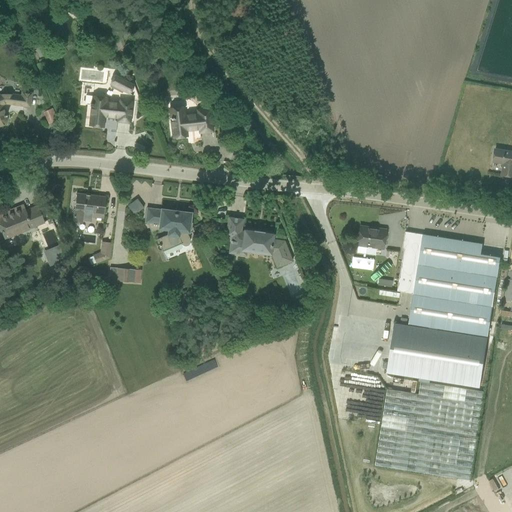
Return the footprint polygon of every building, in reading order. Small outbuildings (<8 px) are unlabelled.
[(0,89),(0,120),(4,119),(0,108),(27,113),(29,91),(0,89)] [(88,97),(86,125),(101,126),(101,118),(119,119),(120,104),(103,103),(103,98),(88,97)] [(210,111),(169,111),(169,140),(182,140),(182,128),(210,128),(210,111)] [(511,152),(488,150),(488,165),(499,168),(497,178),(511,180),(511,152)] [(103,196),(71,192),(69,212),(100,215),(103,196)] [(0,207),(0,232),(40,216),(35,203),(22,208),(19,200),(0,207)] [(195,213),(144,208),(145,232),(166,234),(171,253),(192,248),(195,213)] [(287,236),(278,239),(278,222),(249,222),(249,214),(229,214),(229,258),(249,258),(249,248),(272,248),(281,268),(297,262),(287,236)] [(387,231),(361,226),(358,244),(384,249),(387,231)] [(422,239),(420,256),(482,263),(484,247),(422,239)] [(290,244),(297,258),(304,255),(298,240),(290,244)] [(114,262),(115,243),(104,243),(104,255),(100,255),(99,261),(114,262)] [(410,274),(412,255),(396,253),(394,272),(410,274)] [(135,260),(118,255),(112,275),(129,280),(135,260)] [(410,278),(345,269),(335,351),(343,352),(340,371),(350,372),(346,399),(356,400),(352,430),(355,431),(351,459),(466,473),(493,265),(482,263),(420,256),(412,255),(410,274),(410,278)] [(94,266),(100,264),(97,257),(91,259),(94,266)]
